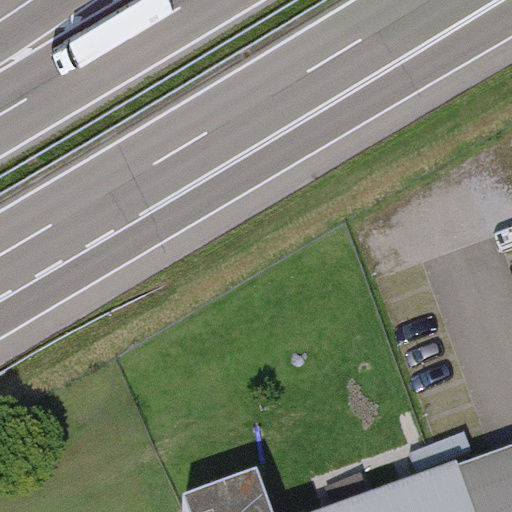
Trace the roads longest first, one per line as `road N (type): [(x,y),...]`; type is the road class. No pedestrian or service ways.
road 1 (motorway): [(68,218),(511,2)]
road 2 (motorway): [(68,218),(430,0)]
road 3 (motorway): [(197,0),(0,117)]
